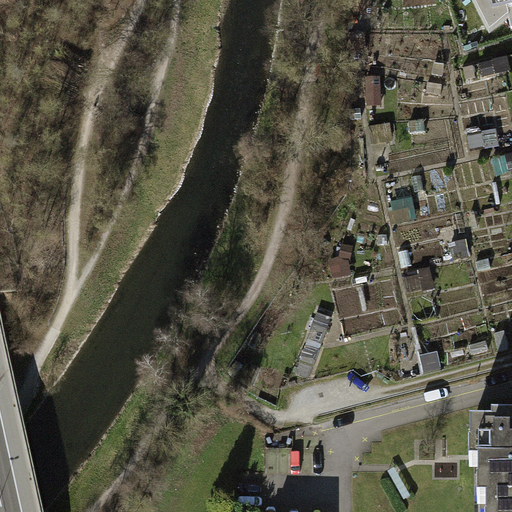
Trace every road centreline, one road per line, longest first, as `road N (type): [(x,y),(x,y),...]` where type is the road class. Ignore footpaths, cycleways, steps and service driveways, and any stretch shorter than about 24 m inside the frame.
road 1 (track): [(142,0),(96,92),(71,229),(68,299),(0,422)]
road 2 (track): [(273,430),(511,364)]
